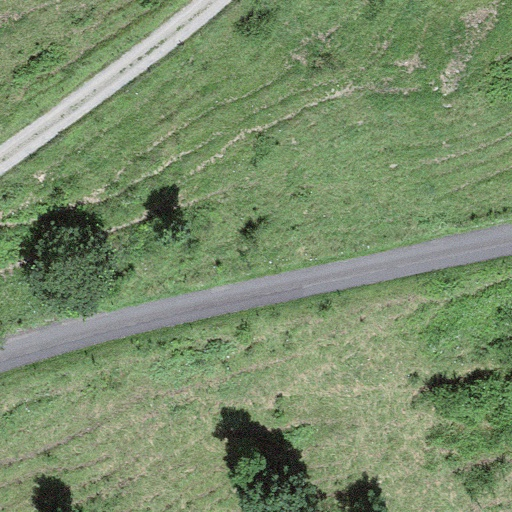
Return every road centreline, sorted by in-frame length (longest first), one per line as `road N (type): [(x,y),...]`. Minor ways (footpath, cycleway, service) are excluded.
road 1 (track): [(0,359),(511,238)]
road 2 (track): [(210,0),(0,167)]
